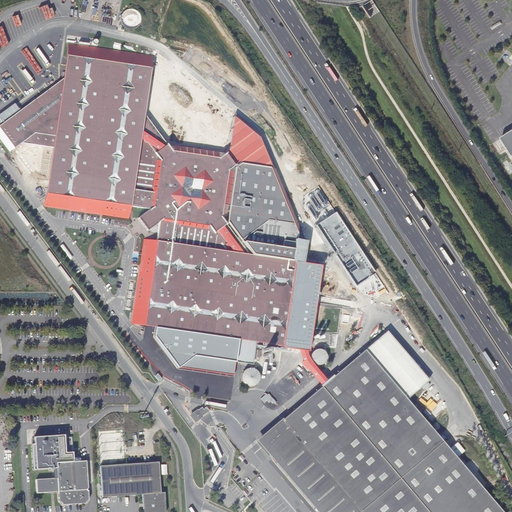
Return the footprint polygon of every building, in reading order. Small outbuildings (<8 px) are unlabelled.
[(71,44),(70,49),(73,50),(68,77),(66,76),(0,125),(0,136),(11,151),(21,144),(55,148),(58,149),(50,201),(48,200),(47,206),(128,218),(130,207),(149,210),(138,218),(147,231),(159,222),(156,241),(145,240),(133,324),(138,325),(139,322),(156,327),(154,336),(177,367),(233,375),(238,340),(238,338),(238,336),(238,334),(239,325),(271,330),(269,342),(288,345),(287,347),(293,348),(305,266),(302,266),(305,244),(296,242),(298,233),(271,170),(241,163),(237,166),(235,165),(234,166),(226,154),(226,153),(222,156),(169,148),(158,133),(142,112),(150,63),(152,63),(153,58),(76,46),(77,45),(71,44)] [(237,166),(241,163),(271,170),(274,170),(263,136),(235,115),(230,149),(226,152),(227,153),(226,154),(234,166),(235,165),(237,166)] [(511,131),(501,139),(511,156),(511,131)] [(25,148),(19,153),(28,164),(34,159),(25,148)] [(58,149),(55,148),(48,200),(50,201),(58,149)] [(49,172),(50,162),(49,162),(49,157),(35,156),(34,171),(49,172)] [(238,338),(238,340),(287,347),(288,345),(269,342),(271,330),(239,325),(238,334),(238,336),(238,338)] [(386,333),(366,350),(406,398),(428,381),(386,333)] [(287,440),(291,444),(348,511),(502,511),(406,398),(366,350),(275,426),(275,427),(260,440),(271,453),(287,440)] [(324,355),(323,354),(322,354),(321,353),(319,353),(317,353),(316,354),(315,354),(314,355),(313,356),(312,358),(311,359),(311,361),(311,362),(311,364),(312,366),(313,367),(315,368),(316,369),(317,369),(319,370),(320,369),(322,369),(323,368),(325,367),(326,366),(327,365),(327,364),(327,362),(327,360),(327,358),(326,357),(326,356),(324,355)] [(304,367),(308,373),(313,368),(309,363),(304,367)] [(242,385),(258,385),(259,368),(243,368),(242,385)] [(207,413),(194,413),(190,415),(195,421),(207,413)] [(271,453),(260,440),(275,427),(275,426),(274,426),(256,441),(257,442),(316,511),(348,511),(291,444),(287,440),(271,453)] [(88,487),(85,460),(56,462),(57,478),(36,479),(37,493),(58,491),(59,502),(61,502),(62,503),(63,505),(86,503),(86,502),(86,501),(87,499),(88,499),(88,491),(85,488),(88,487)] [(143,511),(165,511),(164,493),(161,493),(158,462),(99,466),(102,497),(142,494),(143,511)]
